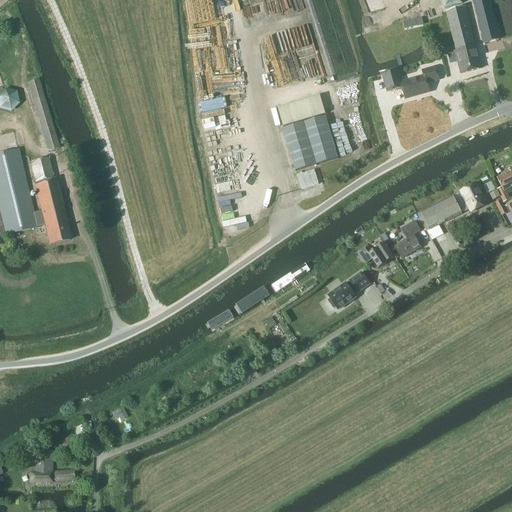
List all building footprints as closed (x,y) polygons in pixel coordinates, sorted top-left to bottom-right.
[(489,0),(473,0),(484,44),(500,40),(489,0)] [(462,74),(483,69),(477,47),(467,7),(447,12),(457,52),(462,74)] [(424,71),(425,76),(402,82),(399,70),(384,74),(388,91),(403,87),(406,99),(430,92),(428,83),(439,80),(436,67),(424,71)] [(50,151),(60,148),(39,80),(29,83),(50,151)] [(345,124),(330,128),(327,116),(284,129),(296,171),(339,158),(333,140),(349,135),(345,124)] [(0,160),(0,207),(7,236),(37,228),(46,225),(51,245),(72,240),(57,181),(36,186),(42,211),(34,213),(20,155),(0,160)] [(31,162),(36,182),(54,178),(49,157),(31,162)] [(315,170),(297,175),(301,190),(319,184),(315,170)] [(511,173),(507,176),(506,175),(498,179),(505,193),(511,189),(511,173)] [(487,207),(476,185),(461,192),(472,214),(473,214),(475,219),(489,212),(486,207),(487,207)] [(497,191),(493,194),(491,195),(494,200),(500,197),(497,191)] [(508,199),(505,193),(500,195),(503,200),(496,204),(502,215),(510,211),(511,214),(511,201),(507,204),(505,200),(508,199)] [(449,199),(421,213),(430,230),(454,218),(458,216),(449,199)] [(420,231),(415,222),(402,229),(408,240),(395,247),(402,259),(421,248),(413,235),(420,231)] [(364,249),(356,255),(363,266),(372,260),(377,269),(395,258),(385,243),(377,248),(376,247),(367,253),(364,249)] [(267,287),(272,295),(314,269),(309,260),(267,287)] [(361,273),(350,281),(351,282),(358,292),(358,293),(370,285),(361,273)] [(346,284),(329,296),(331,299),(328,301),(334,309),(336,307),(338,310),(356,298),(354,295),(358,292),(351,282),(347,285),(346,284)] [(233,308),(238,317),(272,295),(267,287),(233,308)] [(200,326),(206,337),(238,317),(233,308),(230,309),(200,326)] [(273,319),(266,323),(271,329),(277,325),(273,319)] [(122,407),(112,413),(115,420),(119,418),(120,422),(128,418),(122,407)] [(53,452),(34,452),(34,473),(31,473),(31,483),(53,483),(53,452)] [(74,471),(53,472),(53,482),(75,480),(74,471)]
